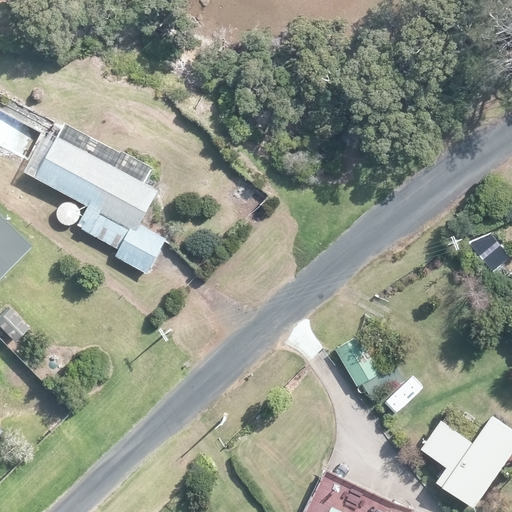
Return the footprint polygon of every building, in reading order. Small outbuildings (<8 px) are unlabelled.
[(44,129),(0,106),(0,153),(25,166),(44,129)] [(58,149),(43,141),(30,166),(45,174),(42,179),(93,205),(81,228),(118,248),(114,255),(153,276),(174,236),(150,223),(167,190),(152,182),(161,165),(74,119),(65,136),(58,149)] [(270,193),(245,174),(225,200),(251,219),(270,193)] [(0,285),(36,246),(0,212),(0,285)] [(35,332),(9,304),(0,312),(0,329),(18,349),(35,332)] [(379,326),(339,347),(369,401),(409,379),(379,326)] [(437,475),(451,484),(482,505),(511,462),(511,420),(500,412),(483,436),(447,412),(423,448),(445,463),(437,475)] [(409,511),(351,482),(329,471),(307,511),(409,511)]
